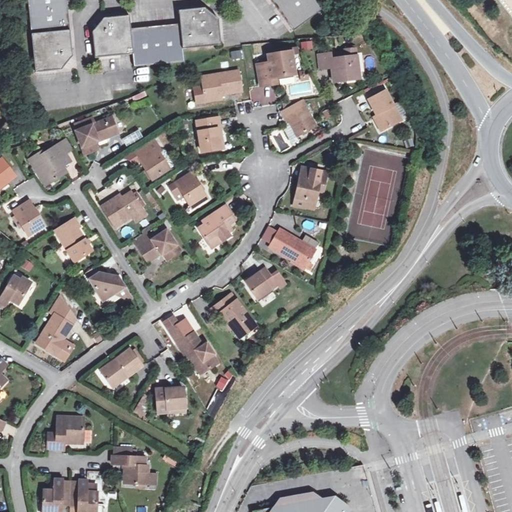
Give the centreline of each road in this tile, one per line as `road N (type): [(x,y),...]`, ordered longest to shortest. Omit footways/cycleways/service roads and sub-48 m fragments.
road 1 (unclassified): [(511,309),(455,318),(407,348),(384,383),(386,415),(315,417),(281,396)]
road 2 (tertiary): [(421,255),(390,296),(281,396)]
road 3 (residential): [(264,177),(261,217),(241,252),(160,311)]
road 4 (residential): [(76,188),(160,311)]
road 5 (secondary): [(415,11),(474,103),(485,138)]
road 6 (tertiary): [(281,396),(235,463),(215,511)]
road 7 (residential): [(176,447),(62,382)]
road 8 (residential): [(160,311),(62,382)]
road 9 (tertiary): [(484,153),(421,255)]
